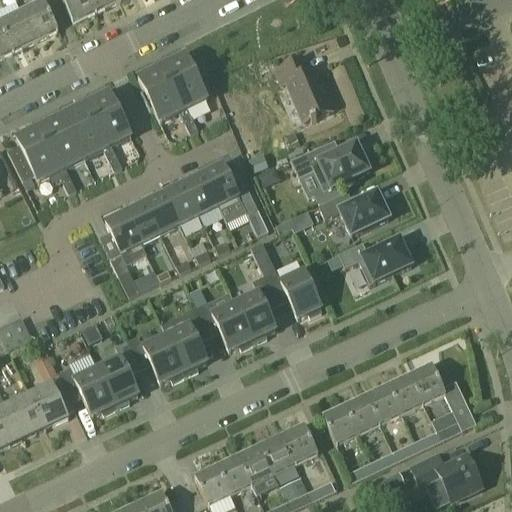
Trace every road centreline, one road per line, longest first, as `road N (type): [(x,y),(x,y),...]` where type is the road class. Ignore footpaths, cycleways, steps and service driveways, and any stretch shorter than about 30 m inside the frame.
road 1 (residential): [(20,511),(489,293)]
road 2 (unclassified): [(489,293),(366,0)]
road 3 (residential): [(0,314),(76,279),(54,230),(165,176)]
road 4 (residential): [(165,176),(110,57)]
road 5 (residential): [(110,57),(226,0)]
road 6 (residential): [(0,111),(110,57)]
